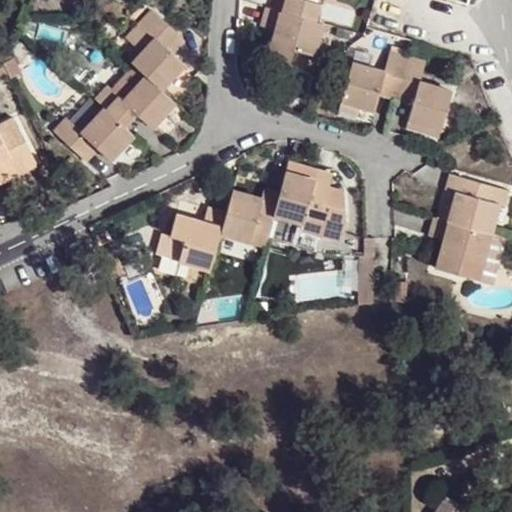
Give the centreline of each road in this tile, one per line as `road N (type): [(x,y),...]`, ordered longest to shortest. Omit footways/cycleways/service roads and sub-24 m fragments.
road 1 (residential): [(0,259),(236,133)]
road 2 (residential): [(236,133),(391,137)]
road 3 (residential): [(236,133),(223,110),(224,0)]
